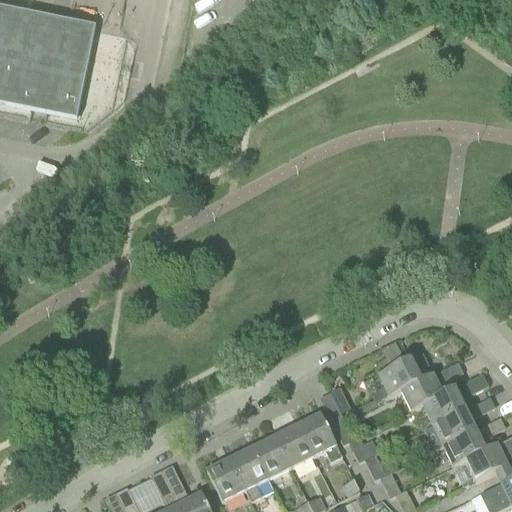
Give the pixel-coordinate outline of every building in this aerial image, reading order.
[(0,0),(0,108),(76,124),(77,120),(78,119),(95,32),(0,12),(0,0)] [(375,409),(401,396),(400,396),(432,381),(431,380),(428,382),(417,361),(405,367),(402,361),(392,366),(395,372),(378,380),(384,392),(370,399),(375,409)] [(411,417),(423,412),(422,410),(441,401),(441,400),(435,389),(440,386),(436,378),(431,380),(432,381),(400,396),(401,396),(411,417)] [(423,412),(432,430),(464,415),(458,403),(462,400),(464,403),(488,392),(482,380),(441,400),(441,401),(422,410),(423,412)] [(319,403),(332,430),(343,425),(329,398),(319,403)] [(432,430),(423,435),(433,455),(439,452),(442,451),(474,435),(469,426),(468,423),(473,421),(469,412),(464,415),(432,430)] [(319,420),(296,431),(312,463),(324,457),(329,468),(341,462),(319,420)] [(296,431),(274,443),(289,474),(312,463),(296,431)] [(346,432),(336,437),(342,450),(347,448),(353,445),(346,432)] [(452,473),(465,467),(464,466),(484,456),(484,455),(478,444),(483,441),(479,433),(474,435),(442,451),(452,473)] [(475,487),(495,478),(498,484),(500,488),(511,483),(509,478),(506,472),(511,469),(511,441),(484,455),(484,456),(464,466),(465,467),(475,487)] [(274,443),(251,454),(267,485),(289,474),(274,443)] [(362,450),(352,455),(358,468),(363,466),(369,463),(374,460),(378,458),(371,445),(364,449),(362,450)] [(251,454),(229,465),(244,497),(250,507),(262,502),(256,491),(267,485),(251,454)] [(244,497),(229,465),(205,477),(221,508),(244,497)] [(377,467),(367,473),(374,486),(378,484),(384,481),(377,467)] [(171,471),(160,477),(177,511),(206,511),(200,499),(188,505),(171,471)] [(164,511),(177,511),(160,477),(150,482),(164,511)] [(500,488),(482,497),(482,498),(489,511),(502,511),(510,509),(511,508),(511,482),(511,483),(500,488)] [(358,496),(352,485),(341,491),(346,502),(358,496)] [(393,485),(383,490),(389,504),(394,501),(400,498),(393,485)] [(126,494),(115,499),(121,511),(134,511),(127,495),(126,494)] [(121,511),(115,499),(104,505),(107,511),(121,511)] [(361,502),(355,505),(355,506),(358,511),(368,511),(373,510),(372,510),(372,509),(367,499),(366,499),(365,499),(364,500),(361,502)] [(318,502),(306,508),(308,511),(323,511),(318,502)] [(412,511),(408,503),(398,508),(400,511),(412,511)]
